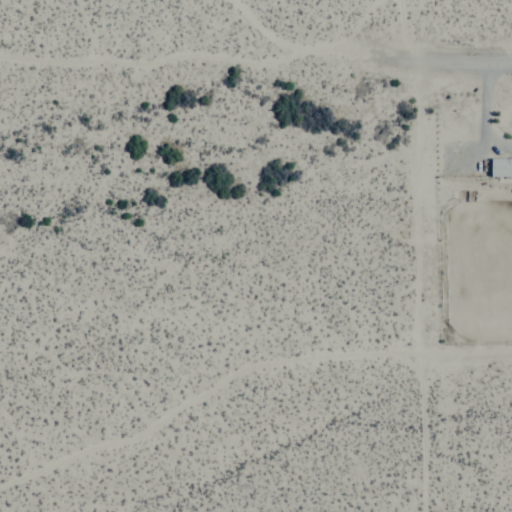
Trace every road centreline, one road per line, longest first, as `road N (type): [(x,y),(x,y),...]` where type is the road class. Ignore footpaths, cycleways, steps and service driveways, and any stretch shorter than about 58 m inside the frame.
road 1 (track): [(421,357),(402,0)]
road 2 (track): [(426,511),(421,357)]
